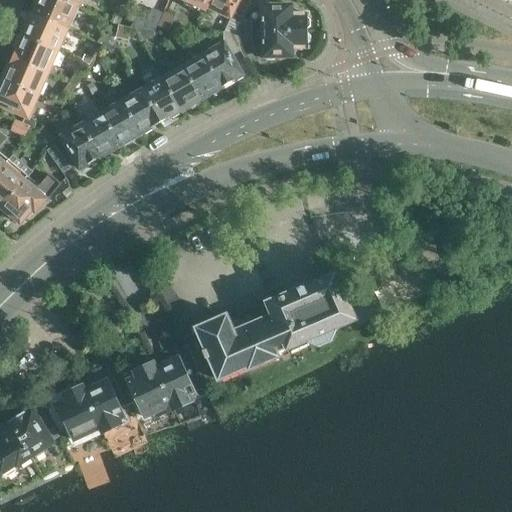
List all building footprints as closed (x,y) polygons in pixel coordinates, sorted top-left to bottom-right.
[(61,0),(38,0),(32,13),(70,30),(79,8),(61,0)] [(61,0),(79,8),(82,0),(61,0)] [(167,4),(160,0),(159,0),(155,8),(163,13),(167,4)] [(179,0),(206,13),(207,9),(211,0),(179,0)] [(211,0),(207,9),(231,21),(240,25),(242,19),(250,0),(211,0)] [(261,5),(262,23),(262,32),(307,31),(307,29),(310,26),(309,21),(307,18),(307,14),(304,14),(300,12),(296,14),(291,14),(291,5),(275,6),(272,3),(266,3),(263,5),(261,5)] [(32,13),(23,35),(60,52),(70,30),(32,13)] [(123,17),(114,13),(109,22),(119,26),(123,17)] [(175,17),(165,13),(159,27),(168,31),(175,17)] [(240,25),(236,33),(251,33),(251,23),(242,19),(240,25)] [(131,29),(119,26),(116,38),(128,41),(131,29)] [(142,43),(155,35),(152,30),(134,28),(142,43)] [(307,31),(262,32),(262,57),(264,57),(267,60),(273,60),(276,57),(292,57),(292,48),(297,48),(300,50),(303,48),(307,47),(307,44),(310,42),(310,35),(307,33),(307,31)] [(224,41),(201,53),(221,88),(223,86),(226,87),(232,84),(233,80),(241,76),(231,57),(233,55),(240,51),(236,33),(223,32),(224,41)] [(251,33),(236,33),(240,51),(244,58),(254,53),(254,33),(251,33)] [(98,42),(102,46),(109,37),(105,34),(98,42)] [(23,35),(13,57),(50,74),(60,52),(23,35)] [(111,37),(105,45),(109,52),(117,47),(111,37)] [(83,62),(89,66),(95,56),(89,52),(83,62)] [(201,53),(181,65),(200,99),(210,94),(213,95),(219,92),(220,88),(221,88),(201,53)] [(13,57),(3,80),(40,96),(50,74),(13,57)] [(181,65),(161,77),(180,111),(190,105),(193,107),(198,103),(199,100),(200,99),(181,65)] [(82,77),(75,73),(70,81),(77,86),(82,77)] [(161,77),(140,89),(160,123),(170,117),(173,118),(178,115),(179,111),(180,111),(161,77)] [(40,96),(3,80),(0,87),(0,105),(31,118),(40,96)] [(77,86),(70,81),(60,95),(67,100),(77,86)] [(87,89),(92,97),(97,94),(92,86),(87,89)] [(140,89),(120,100),(121,102),(140,134),(142,133),(145,134),(151,131),(151,128),(160,123),(140,89)] [(120,100),(100,112),(119,146),(122,144),(125,146),(131,142),(132,139),(140,134),(121,102),(120,100)] [(100,112),(80,123),(100,157),(102,156),(105,157),(111,154),(112,150),(119,146),(100,112)] [(26,138),(30,128),(17,123),(13,133),(26,138)] [(61,136),(63,140),(79,169),(88,164),(91,165),(98,161),(98,158),(100,157),(80,123),(63,133),(64,135),(61,136)] [(0,170),(4,166),(18,149),(0,133),(0,170)] [(55,145),(48,150),(47,151),(63,174),(71,168),(55,145)] [(4,166),(0,170),(0,206),(1,208),(23,182),(37,165),(18,149),(4,166)] [(23,182),(1,208),(20,223),(32,210),(35,212),(44,201),(45,202),(60,184),(37,165),(23,182)] [(169,280),(158,258),(139,267),(154,288),(169,280)] [(230,325),(226,315),(196,328),(200,339),(186,345),(203,384),(217,377),(218,380),(248,367),(249,370),(279,357),(278,352),(287,348),(288,350),(308,340),(320,345),(331,341),(335,329),(356,319),(336,272),(332,274),(311,284),(310,282),(292,290),(293,292),(267,302),(270,314),(244,326),(241,320),(230,325)] [(181,356),(155,368),(172,408),(175,414),(193,406),(191,400),(196,397),(189,382),(192,380),(181,356)] [(172,408),(155,368),(152,362),(135,370),(137,376),(125,381),(135,402),(137,401),(146,420),(172,408)] [(111,378),(84,391),(99,427),(102,433),(120,425),(118,419),(122,417),(115,401),(121,398),(111,378)] [(99,427),(84,391),(81,385),(64,393),(66,399),(54,405),(63,426),(66,425),(73,440),(77,438),(99,427)] [(25,412),(10,422),(32,459),(52,446),(51,445),(54,443),(41,423),(42,422),(37,415),(37,416),(33,409),(26,413),(25,412)] [(0,475),(4,473),(5,474),(8,476),(15,472),(15,468),(16,469),(32,459),(10,422),(0,427),(0,444),(2,448),(0,449),(0,475)]
